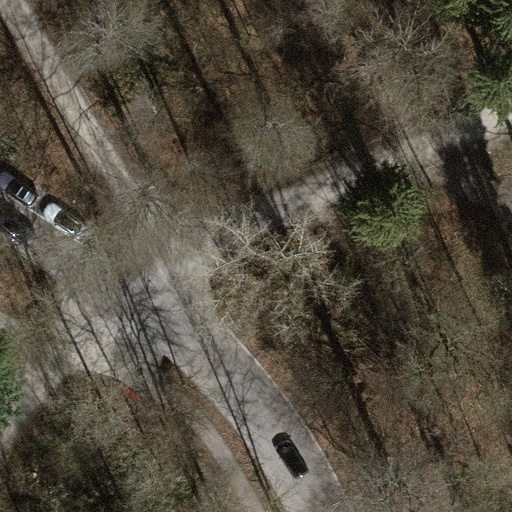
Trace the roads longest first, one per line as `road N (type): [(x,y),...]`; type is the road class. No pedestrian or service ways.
road 1 (track): [(56,351),(156,258),(511,110)]
road 2 (unclassified): [(321,511),(284,444),(232,377),(127,286),(0,211)]
road 3 (track): [(7,0),(156,258)]
